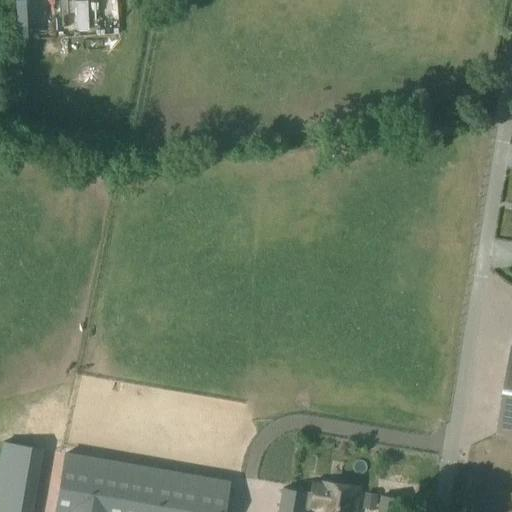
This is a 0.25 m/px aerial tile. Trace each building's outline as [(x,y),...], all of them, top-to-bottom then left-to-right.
[(500,215),(506,194),(497,192),(491,212),(500,215)] [(511,352),(499,432),(511,433),(511,352)] [(224,511),(230,480),(69,454),(60,511),(224,511)] [(311,480),(309,493),(308,507),(315,507),(313,511),(354,511),(358,486),(318,480),(318,481),(311,480)] [(308,507),(309,493),(288,489),(282,488),(282,489),(277,511),(302,511),(303,508),(307,509),(308,507)] [(374,511),(377,495),(364,493),(361,508),(374,511)] [(402,511),(404,500),(378,496),(375,511),(402,511)]
